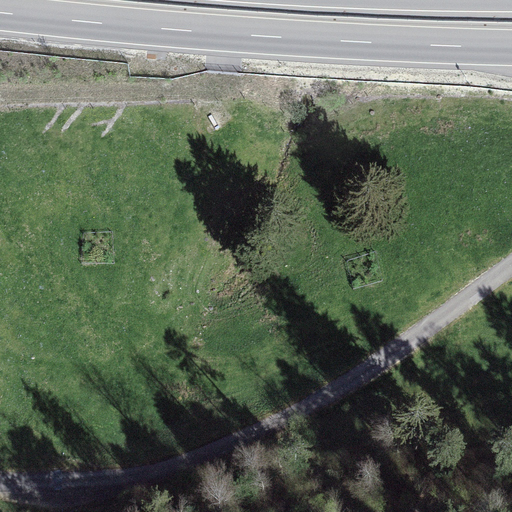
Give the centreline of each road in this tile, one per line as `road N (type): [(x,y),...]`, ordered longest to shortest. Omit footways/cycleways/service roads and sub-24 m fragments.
road 1 (unclassified): [(511,261),(331,393),(219,447),(139,473),(0,481)]
road 2 (motorway): [(0,11),(511,48)]
